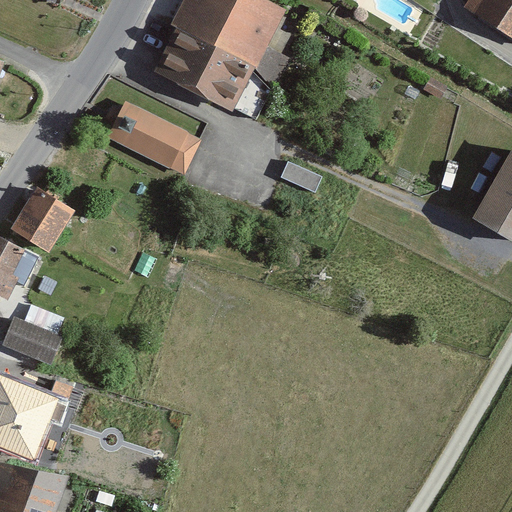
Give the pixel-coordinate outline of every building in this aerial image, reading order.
[(292,11),(269,0),(188,0),(177,24),(185,27),(259,63),(266,66),(292,11)] [(511,0),(468,0),(466,5),(511,33),(511,0)] [(237,109),(259,63),(185,27),(163,73),(237,109)] [(124,95),(108,131),(187,169),(201,132),(124,95)] [(511,156),(481,211),(511,229),(511,156)] [(284,175),(319,184),(323,168),(288,159),(284,175)] [(43,180),(18,220),(57,244),(82,204),(43,180)] [(0,226),(0,282),(11,288),(33,242),(0,226)] [(67,329),(18,311),(7,339),(56,358),(67,329)] [(66,391),(4,367),(0,376),(0,433),(43,450),(66,391)] [(12,447),(0,446),(0,482),(1,483),(0,485),(0,511),(57,511),(71,470),(12,447)]
